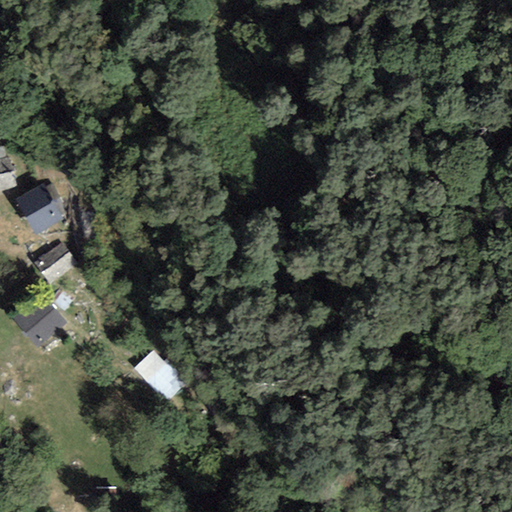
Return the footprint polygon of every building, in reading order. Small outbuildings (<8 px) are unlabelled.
[(9,157),(0,158),(0,190),(16,186),(9,157)] [(65,218),(48,181),(17,195),(33,232),(65,218)] [(77,261),(62,241),(33,263),(48,283),(77,261)] [(67,321),(40,292),(11,318),(38,347),(67,321)] [(187,384),(154,346),(130,367),(164,405),(187,384)]
